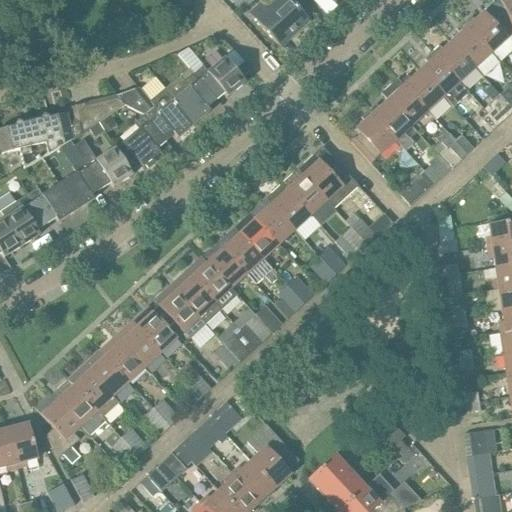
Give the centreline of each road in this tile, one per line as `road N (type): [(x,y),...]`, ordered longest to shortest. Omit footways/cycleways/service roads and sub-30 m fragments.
road 1 (residential): [(0,305),(149,211),(294,92)]
road 2 (residential): [(458,511),(430,250),(414,222)]
road 3 (residential): [(414,222),(294,92)]
road 4 (residential): [(294,92),(395,0)]
road 5 (residential): [(511,128),(414,222)]
road 6 (residential): [(294,92),(209,0)]
